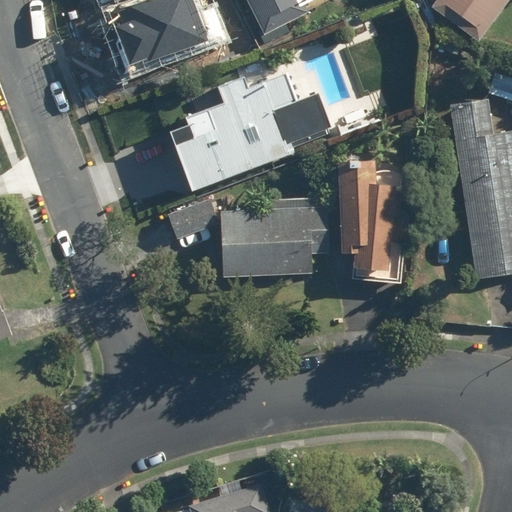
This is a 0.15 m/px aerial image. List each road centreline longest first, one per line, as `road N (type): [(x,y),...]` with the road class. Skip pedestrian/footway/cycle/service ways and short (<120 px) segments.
road 1 (residential): [(159,431),(12,42),(5,0)]
road 2 (residential): [(159,431),(380,384),(511,391)]
road 3 (residential): [(5,511),(159,431)]
